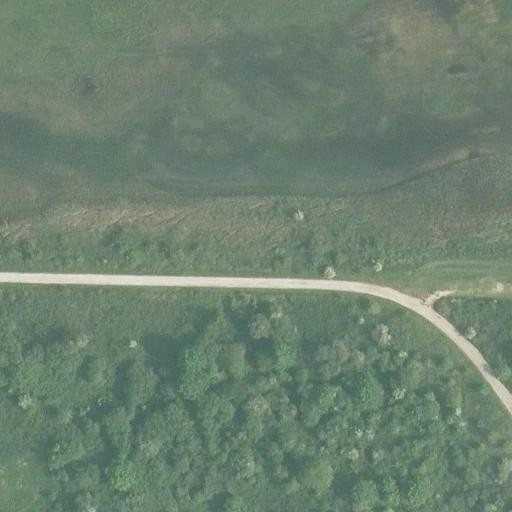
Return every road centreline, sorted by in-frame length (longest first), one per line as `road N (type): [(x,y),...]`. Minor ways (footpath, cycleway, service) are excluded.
road 1 (track): [(0,277),(389,293)]
road 2 (track): [(389,293),(426,310),(466,346),(511,407)]
road 3 (track): [(389,293),(422,276),(511,272)]
